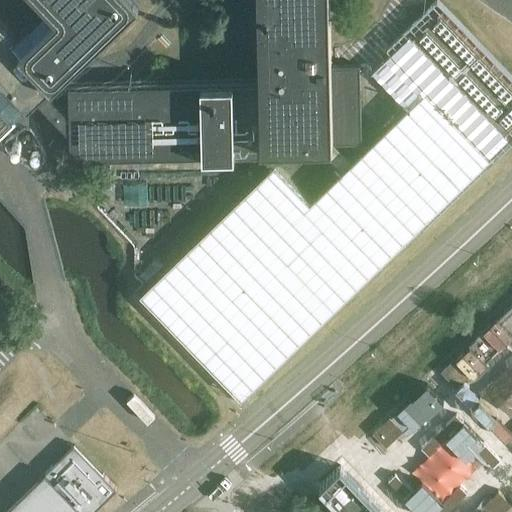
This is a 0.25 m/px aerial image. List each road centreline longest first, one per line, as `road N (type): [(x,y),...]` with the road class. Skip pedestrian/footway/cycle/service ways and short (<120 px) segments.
road 1 (tertiary): [(199,480),(511,200)]
road 2 (residential): [(0,134),(19,115),(40,111),(54,97),(55,81),(127,59),(175,0)]
road 3 (residential): [(58,321),(32,206),(0,163)]
road 4 (residential): [(199,480),(108,387)]
